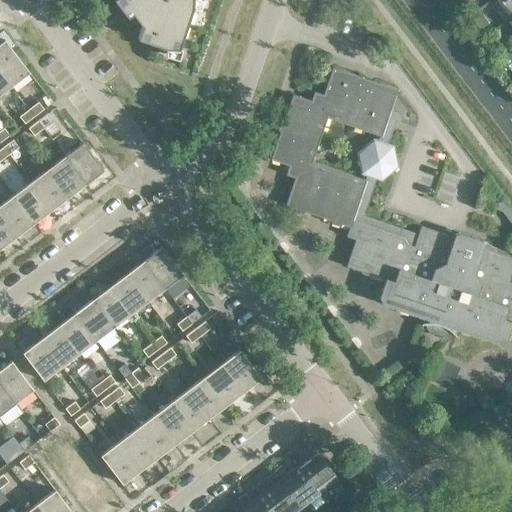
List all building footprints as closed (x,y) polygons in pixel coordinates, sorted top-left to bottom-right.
[(113,0),(122,11),(127,7),(141,26),(137,38),(166,48),(178,48),(191,8),(191,0),(113,0)] [(474,3),(467,8),(471,14),(479,8),(474,3)] [(479,10),(472,16),(477,22),(484,16),(479,10)] [(368,37),(365,45),(377,49),(380,41),(368,37)] [(29,73),(4,40),(0,43),(0,72),(11,86),(29,73)] [(401,120),(399,113),(390,110),(397,90),(332,67),(327,82),(322,95),(314,92),(311,101),(292,94),(270,159),(288,166),(285,174),(294,177),(285,205),(349,227),(346,236),(355,239),(346,266),(384,279),(378,297),(381,304),(422,318),(423,323),(420,324),(421,325),(423,324),(426,324),(428,324),(431,324),(434,324),(437,325),(439,326),(441,326),(444,328),(446,329),(449,331),(451,333),(453,334),(455,337),(456,336),(454,334),(458,330),(499,344),(505,341),(511,323),(511,322),(511,282),(508,281),(511,270),(511,257),(483,247),(484,245),(482,241),(458,232),(454,234),(453,237),(420,226),(417,234),(363,215),(375,178),(381,180),(396,166),(392,146),(387,144),(395,120),(399,122),(401,120)] [(0,94),(11,86),(0,72),(0,94)] [(38,102),(28,109),(34,116),(43,109),(38,102)] [(34,116),(28,109),(19,116),(24,124),(34,116)] [(52,121),(47,114),(37,121),(43,128),(52,121)] [(43,128),(37,121),(28,128),(33,136),(43,128)] [(3,128),(0,130),(0,141),(9,135),(3,128)] [(18,147),(12,140),(3,147),(8,155),(18,147)] [(82,142),(64,156),(84,182),(91,177),(92,179),(103,170),(82,142)] [(0,160),(8,155),(3,147),(0,149),(0,160)] [(84,182),(64,156),(47,169),(68,197),(78,189),(77,188),(84,182)] [(68,197),(47,169),(29,182),(49,209),(56,203),(58,205),(68,197)] [(49,209),(29,182),(12,195),(33,223),(43,215),(42,214),(49,209)] [(33,223),(12,195),(0,204),(0,214),(15,235),(22,229),(23,231),(33,223)] [(260,210),(253,211),(250,218),(254,224),(261,223),(264,216),(260,210)] [(15,235),(0,214),(0,248),(9,241),(8,240),(15,235)] [(284,242),(277,243),(274,250),(278,255),(286,255),(288,248),(284,242)] [(182,274),(161,247),(150,255),(151,256),(144,262),(164,288),(182,274)] [(164,288),(144,262),(137,267),(136,266),(126,273),(147,301),(164,288)] [(147,301),(126,273),(115,281),(117,282),(110,288),(130,314),(147,301)] [(313,280),(308,274),(301,275),(298,282),(303,287),(310,286),(313,280)] [(130,314),(110,288),(102,293),(101,292),(91,300),(112,327),(130,314)] [(112,327),(91,300),(81,307),(82,309),(75,314),(95,340),(112,327)] [(327,319),(334,318),(337,312),(332,306),(325,307),(322,313),(327,319)] [(195,309),(185,316),(191,324),(200,316),(195,309)] [(95,340),(75,314),(68,319),(67,318),(57,326),(78,353),(95,340)] [(191,324),(185,316),(176,324),(181,331),(191,324)] [(209,328),(204,321),(194,328),(200,336),(209,328)] [(78,353),(57,326),(47,333),(48,335),(41,340),(61,366),(78,353)] [(200,336),(194,328),(185,336),(190,343),(200,336)] [(161,335),(151,343),(156,350),(166,342),(161,335)] [(351,351),(358,350),(361,343),(357,338),(349,339),(347,345),(351,351)] [(61,366),(41,340),(34,346),(33,344),(22,352),(43,380),(61,366)] [(156,350),(151,343),(141,350),(147,357),(156,350)] [(175,354),(169,347),(160,355),(165,362),(175,354)] [(261,378),(239,349),(221,363),(242,390),(249,385),(250,386),(261,378)] [(165,362),(160,355),(150,362),(156,369),(165,362)] [(33,389),(11,361),(0,368),(0,369),(1,370),(0,370),(0,383),(15,403),(33,389)] [(116,369),(124,378),(131,373),(124,363),(116,369)] [(242,390),(221,363),(204,376),(225,405),(236,397),(234,396),(242,390)] [(83,380),(90,389),(99,382),(92,373),(83,380)] [(138,382),(131,373),(124,378),(131,388),(138,382)] [(109,374),(99,382),(105,389),(114,382),(109,374)] [(225,405),(204,376),(186,389),(207,416),(214,411),(215,412),(225,405)] [(511,394),(511,393),(511,381),(509,380),(503,384),(504,392),(511,394)] [(105,389),(99,382),(90,389),(95,396),(105,389)] [(0,413),(15,403),(0,383),(0,413)] [(123,394),(118,386),(108,394),(114,401),(123,394)] [(207,416),(186,389),(169,402),(191,431),(201,423),(200,422),(207,416)] [(114,401),(108,394),(99,401),(104,408),(114,401)] [(74,401),(64,408),(70,416),(79,408),(74,401)] [(191,431),(169,402),(152,415),(173,443),(180,437),(181,439),(191,431)] [(88,420),(83,413),(73,420),(79,428),(88,420)] [(173,443),(152,415),(135,428),(157,457),(167,449),(166,448),(173,443)] [(59,424),(53,417),(44,424),(49,431),(59,424)] [(157,457),(135,428),(118,441),(138,469),(145,463),(146,465),(157,457)] [(28,436),(18,443),(24,451),(33,443),(28,436)] [(138,469),(118,441),(100,455),(121,484),(132,475),(131,474),(138,469)] [(24,451),(18,443),(9,451),(14,458),(24,451)] [(336,477),(310,443),(303,449),(309,457),(298,466),(317,491),(336,477)] [(34,462),(28,455),(18,462),(24,469),(34,462)] [(281,465),(273,471),(299,505),(317,491),(298,466),(287,474),(281,465)] [(304,511),(299,505),(273,471),(266,476),(273,485),(262,493),(276,511),(304,511)] [(71,511),(54,489),(36,503),(43,511),(71,511)] [(244,493),(237,498),(247,511),(276,511),(262,493),(251,502),(244,493)] [(247,511),(237,498),(230,504),(236,511),(247,511)] [(43,511),(36,503),(24,511),(43,511)]
